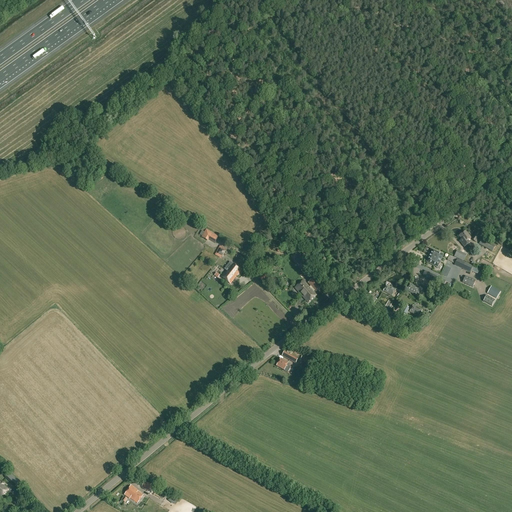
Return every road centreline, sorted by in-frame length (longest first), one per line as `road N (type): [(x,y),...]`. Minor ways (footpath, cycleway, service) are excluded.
road 1 (unclassified): [(78,511),(266,355),(511,171)]
road 2 (motorway): [(0,77),(107,0)]
